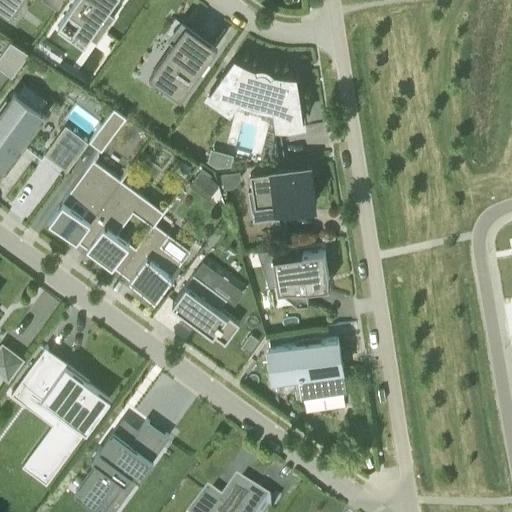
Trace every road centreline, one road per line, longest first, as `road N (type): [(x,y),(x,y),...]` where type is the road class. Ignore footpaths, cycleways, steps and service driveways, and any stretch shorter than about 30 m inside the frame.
road 1 (residential): [(397,511),(407,484),(336,31)]
road 2 (residential): [(378,511),(0,237)]
road 3 (residential): [(511,443),(480,264),(483,230),(511,206)]
road 4 (residential): [(336,31),(296,37),(247,22),(217,0)]
